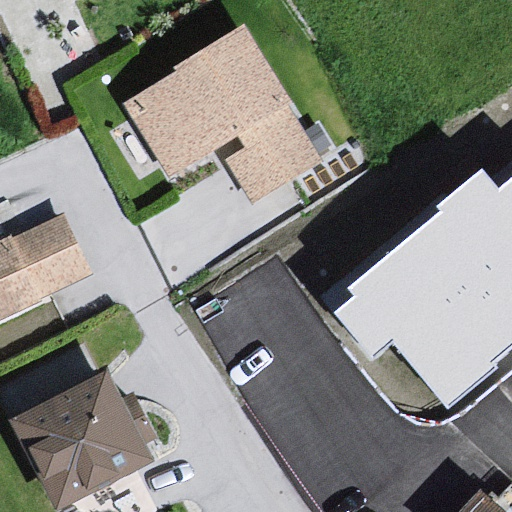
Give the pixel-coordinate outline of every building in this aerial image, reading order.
[(253,31),(133,107),(181,190),(247,148),(255,156),(230,170),(260,217),(325,175),(296,121),(305,114),(253,31)] [(511,335),(511,141),(487,142),(318,273),(362,330),(386,329),(431,386),(446,386),(511,335)] [(49,221),(0,243),(0,318),(83,280),(49,221)] [(87,376),(0,417),(0,447),(39,511),(48,511),(136,472),(122,450),(138,437),(87,376)] [(511,511),(511,496),(494,478),(458,511),(511,511)]
